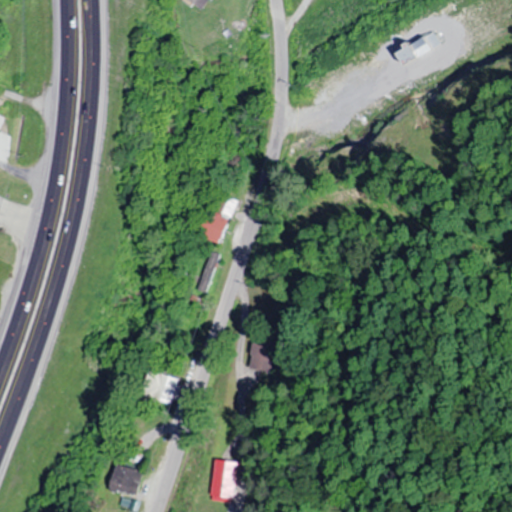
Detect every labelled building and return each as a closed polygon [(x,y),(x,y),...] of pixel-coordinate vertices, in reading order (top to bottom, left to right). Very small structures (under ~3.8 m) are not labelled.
[(211,0),(191,0),(204,9),(211,0)] [(473,56),(498,44),(481,9),(456,21),(473,56)] [(225,244),(242,200),(227,194),(217,217),(211,214),(203,235),(225,244)] [(276,373),(282,343),(259,338),(252,368),(276,373)] [(181,401),(188,383),(172,377),(166,396),(181,401)] [(220,460),(216,497),(239,499),(243,463),(220,460)] [(141,496),(148,472),(123,464),(115,488),(141,496)]
